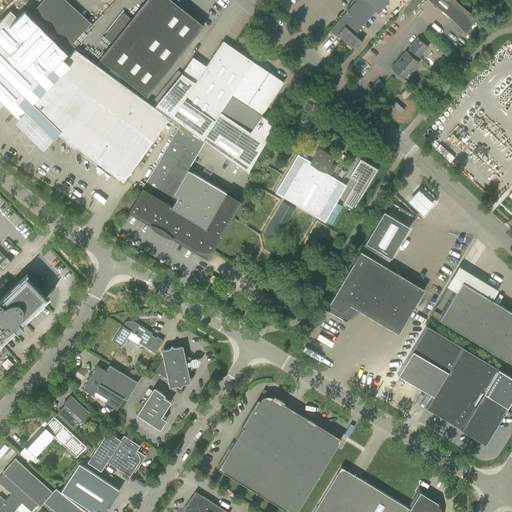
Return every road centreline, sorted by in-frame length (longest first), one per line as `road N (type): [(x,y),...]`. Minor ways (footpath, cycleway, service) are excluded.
road 1 (unclassified): [(511,241),(249,0)]
road 2 (unclassified): [(500,492),(254,341)]
road 3 (unclassified): [(141,511),(254,341)]
road 4 (unclassified): [(0,411),(54,354),(120,259)]
road 5 (unknown): [(0,119),(96,196),(100,213),(90,242)]
road 6 (unclassified): [(254,341),(120,259)]
road 7 (unclassified): [(120,259),(57,223),(0,174)]
